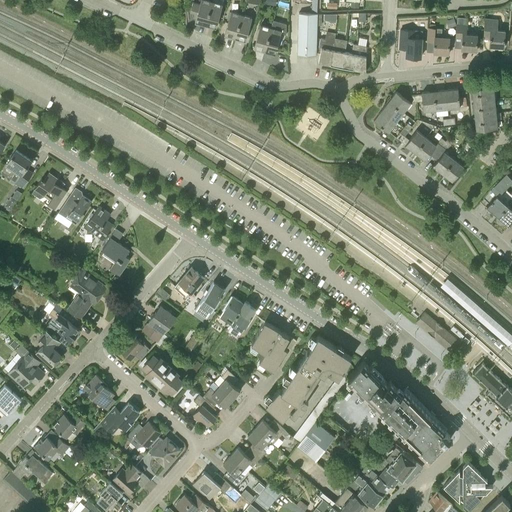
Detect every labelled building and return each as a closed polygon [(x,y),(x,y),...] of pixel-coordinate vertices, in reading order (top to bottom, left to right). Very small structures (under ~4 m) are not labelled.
[(205,24),(212,1),(207,0),(201,0),(196,20),(200,21),(199,23),(205,24)] [(212,24),(217,25),(223,5),(212,1),(205,24),(212,26),(212,24)] [(235,38),(241,15),(231,12),(225,33),(229,34),(229,36),(235,38)] [(316,53),(317,38),(316,38),(317,13),(298,13),(298,53),(316,54),(316,53)] [(242,37),(246,38),(252,17),(241,15),(235,38),(241,39),(242,37)] [(456,25),(456,24),(454,18),(446,21),(449,28),(456,25)] [(489,46),(504,47),(505,30),(497,29),(497,20),(484,19),(483,38),(490,39),(489,46)] [(273,20),(271,27),(264,51),(271,52),(272,50),(276,52),(281,32),(286,34),(286,23),(273,20)] [(264,51),(271,27),(260,24),(255,46),(259,47),(258,49),(264,51)] [(461,49),(477,50),(478,34),(466,33),(466,25),(456,24),(455,38),(462,38),(461,49)] [(433,52),(449,53),(450,37),(442,37),(442,29),(428,28),(427,42),(434,42),(433,52)] [(416,30),(415,30),(401,29),(400,41),(407,42),(406,56),(421,57),(422,38),(415,38),(416,30)] [(316,53),(320,53),(319,62),(330,64),(333,41),(317,38),(316,53)] [(333,41),(330,64),(341,66),(343,52),(337,50),(339,42),(333,41)] [(343,52),(341,66),(352,68),(356,46),(356,44),(353,43),(351,53),(343,52)] [(352,68),(365,70),(366,70),(366,46),(356,44),(356,46),(352,68)] [(476,127),(476,130),(497,127),(493,85),(472,87),(472,89),(470,90),(471,99),(473,99),(474,103),(472,104),(473,113),(475,113),(475,117),(473,118),(474,127),(476,127)] [(458,89),(446,90),(448,107),(460,106),(458,89)] [(446,90),(434,91),(436,109),(448,107),(446,90)] [(411,102),(396,91),(389,101),(403,112),(411,102)] [(436,109),(434,91),(422,92),(422,93),(412,94),(412,102),(422,101),(423,110),(436,109)] [(396,121),(403,112),(389,101),(381,110),(396,121)] [(396,121),(381,110),(374,120),(388,131),(396,121)] [(403,127),(408,131),(412,126),(407,122),(403,127)] [(400,132),(405,135),(408,131),(403,127),(400,132)] [(410,139),(405,135),(401,141),(415,152),(427,137),(417,129),(410,139)] [(401,141),(405,135),(400,132),(396,137),(401,141)] [(427,137),(415,152),(425,159),(436,145),(427,137)] [(437,142),(442,145),(446,140),(441,137),(437,142)] [(450,144),(446,140),(442,145),(446,149),(450,144)] [(472,155),(473,154),(476,149),(473,146),(468,152),(472,155)] [(33,172),(26,168),(31,160),(16,150),(7,165),(8,165),(7,166),(5,165),(1,172),(14,181),(15,180),(16,181),(24,186),(33,172)] [(433,165),(443,173),(454,159),(444,151),(433,165)] [(472,155),(468,152),(468,151),(464,156),(468,160),(472,155)] [(453,180),(464,166),(454,159),(443,173),(453,180)] [(487,207),(498,216),(508,205),(508,204),(511,199),(511,194),(505,189),(511,181),(511,178),(506,173),(494,186),(500,192),(497,195),(487,207)] [(43,180),(41,178),(36,187),(52,198),(49,203),(56,208),(68,190),(62,186),(64,182),(58,177),(56,180),(48,174),(43,180)] [(58,211),(76,224),(92,201),(82,194),(79,199),(71,193),(58,211)] [(511,208),(508,205),(498,216),(509,226),(511,222),(511,208)] [(99,206),(88,222),(94,226),(90,231),(102,239),(110,227),(104,223),(111,214),(99,206)] [(129,249),(110,237),(102,248),(115,257),(109,266),(119,274),(130,258),(125,255),(129,249)] [(208,281),(203,277),(192,266),(175,286),(184,294),(183,295),(190,302),(208,281)] [(95,301),(105,286),(82,270),(71,284),(81,292),(69,307),(81,315),(92,299),(95,301)] [(6,283),(15,290),(16,289),(22,280),(13,273),(6,283)] [(511,346),(511,332),(487,310),(448,278),(441,286),(480,318),(511,346)] [(224,289),(213,281),(195,308),(207,316),(225,289),(224,289)] [(220,316),(231,323),(244,302),(240,300),(240,299),(234,295),(234,296),(233,295),(220,316)] [(242,330),(256,308),(245,301),(244,302),(231,323),(242,330)] [(77,332),(80,328),(67,318),(71,312),(57,302),(53,308),(53,307),(49,314),(62,323),(58,328),(72,339),(73,338),(74,338),(76,337),(78,335),(78,333),(78,332),(77,332)] [(161,304),(149,321),(164,331),(177,316),(161,304)] [(424,312),(418,318),(416,321),(428,331),(434,337),(434,336),(451,350),(459,341),(442,327),(443,327),(436,321),(436,322),(424,312)] [(260,357),(274,367),(287,346),(291,349),(297,340),(265,319),(252,340),(265,349),(260,357)] [(148,322),(143,329),(157,340),(163,333),(148,322)] [(36,351),(45,358),(52,365),(53,364),(54,364),(57,361),(56,360),(61,355),(55,349),(61,342),(45,330),(39,336),(41,338),(38,342),(41,345),(36,351)] [(164,333),(156,342),(160,346),(168,337),(164,333)] [(185,347),(191,351),(199,338),(193,334),(185,347)] [(120,349),(131,359),(143,345),(133,335),(120,349)] [(308,350),(281,389),(280,388),(266,403),(283,418),(290,410),(294,414),(300,408),(302,410),(307,403),(305,402),(308,398),(305,395),(321,370),(324,372),(328,368),(339,375),(351,356),(318,335),(308,350)] [(9,344),(14,349),(19,343),(14,339),(9,344)] [(39,379),(44,373),(35,365),(39,360),(22,344),(15,350),(21,356),(8,372),(24,386),(31,378),(34,382),(37,378),(39,379)] [(145,359),(141,364),(148,371),(147,373),(164,389),(166,387),(174,394),(182,384),(180,382),(181,380),(176,376),(177,373),(159,358),(157,360),(151,356),(147,360),(145,359)] [(363,360),(361,362),(346,377),(353,384),(380,412),(402,391),(390,379),(387,382),(370,364),(369,365),(363,360)] [(503,410),(509,415),(508,415),(508,416),(509,416),(510,416),(510,415),(511,412),(511,389),(510,387),(510,388),(508,386),(507,384),(506,385),(499,378),(499,377),(498,377),(490,370),(490,369),(490,368),(489,368),(484,363),(484,362),(483,362),(482,363),(483,363),(474,372),(473,372),(472,372),(472,373),(473,373),(474,373),(479,378),(479,379),(479,380),(480,380),(488,387),(488,388),(489,389),(489,388),(490,389),(487,393),(486,393),(485,393),(485,394),(486,394),(491,398),(491,399),(491,400),(492,400),(493,400),(498,405),(502,409),(502,410),(503,410)] [(233,398),(240,390),(232,382),(236,377),(227,368),(215,382),(233,398)] [(103,406),(114,393),(102,382),(104,381),(96,374),(85,386),(91,391),(89,393),(103,406)] [(225,407),(227,405),(233,398),(215,382),(214,381),(210,386),(211,387),(202,396),(212,405),(217,399),(225,407)] [(5,383),(0,389),(0,407),(4,412),(0,416),(0,418),(5,412),(7,414),(22,398),(5,383)] [(404,388),(402,391),(380,412),(429,460),(445,444),(445,442),(447,442),(450,439),(450,435),(447,432),(445,431),(445,430),(432,416),(433,415),(429,412),(428,413),(404,388)] [(212,405),(202,396),(200,394),(194,400),(200,406),(192,415),(199,421),(201,419),(208,426),(217,416),(212,413),(216,408),(212,405)] [(133,407),(128,403),(121,410),(115,405),(100,421),(113,433),(120,424),(126,429),(134,420),(133,419),(139,412),(137,411),(137,409),(135,407),(133,407)] [(300,439),(320,412),(314,407),(295,434),(300,439)] [(64,413),(53,425),(66,437),(72,431),(75,433),(85,422),(76,414),(71,419),(64,413)] [(285,429),(276,421),(271,426),(263,419),(255,427),(269,439),(273,443),(285,429)] [(161,431),(149,421),(141,430),(136,426),(126,437),(137,447),(142,441),(148,446),(161,431)] [(316,421),(297,445),(316,460),(334,436),(316,421)] [(256,443),(252,449),(261,457),(266,451),(262,448),(269,439),(255,427),(248,435),(256,443)] [(70,445),(59,435),(53,441),(47,436),(43,440),(41,438),(34,446),(48,458),(57,449),(62,454),(70,445)] [(149,451),(165,465),(180,448),(167,437),(164,440),(161,437),(149,451)] [(396,443),(382,460),(400,475),(407,481),(422,466),(416,460),(396,443)] [(238,446),(231,455),(244,467),(248,462),(253,466),(261,457),(252,449),(247,454),(238,446)] [(35,452),(32,454),(29,458),(26,455),(13,470),(16,473),(20,477),(21,478),(25,473),(28,476),(33,469),(45,480),(52,472),(37,459),(40,456),(35,452)] [(231,455),(223,463),(232,471),(227,476),(236,484),(244,475),(240,472),(244,467),(231,455)] [(400,475),(382,460),(377,456),(369,465),(391,484),(392,484),(395,481),(397,481),(399,479),(399,477),(400,475)] [(443,485),(444,486),(468,511),(493,485),(484,485),(484,479),(480,479),(480,473),(468,460),(463,465),(463,473),(455,474),(443,485)] [(135,479),(142,472),(132,463),(125,471),(122,468),(113,478),(129,493),(138,482),(135,479)] [(350,482),(374,502),(375,501),(376,502),(380,498),(378,496),(385,489),(387,489),(391,484),(369,465),(367,463),(360,472),(359,472),(350,482)] [(298,473),(288,464),(283,470),(294,479),(298,473)] [(16,473),(13,470),(12,470),(3,479),(7,483),(16,473)] [(214,479),(204,470),(193,483),(210,498),(219,488),(224,493),(231,485),(218,474),(214,479)] [(7,483),(11,487),(20,477),(16,473),(7,483)] [(11,487),(15,491),(24,481),(21,478),(20,477),(11,487)] [(15,491),(19,494),(28,485),(24,481),(15,491)] [(106,509),(109,511),(115,511),(122,505),(115,499),(122,491),(110,481),(100,492),(102,494),(97,500),(106,508),(106,509)] [(335,501),(341,507),(347,511),(363,511),(365,510),(364,508),(368,504),(344,483),(337,491),(341,494),(335,501)] [(19,494),(23,498),(32,488),(28,485),(19,494)] [(23,498),(27,502),(36,492),(32,488),(23,498)] [(241,494),(250,502),(254,497),(245,488),(241,494)] [(323,511),(339,511),(338,511),(341,507),(335,501),(334,501),(321,491),(318,494),(323,499),(317,507),(323,511)] [(453,505),(438,491),(430,500),(442,510),(445,507),(448,510),(453,505)] [(27,502),(31,505),(40,496),(36,492),(27,502)] [(176,503),(185,511),(194,511),(196,510),(197,511),(210,511),(214,508),(196,493),(191,498),(185,493),(181,497),(180,497),(176,502),(176,503)] [(502,495),(495,502),(483,511),(504,511),(503,510),(510,503),(502,495)] [(31,505),(35,509),(44,499),(40,496),(31,505)] [(35,509),(38,511),(40,511),(48,503),(44,499),(35,509)] [(102,511),(89,500),(84,505),(85,506),(79,511),(102,511)]
